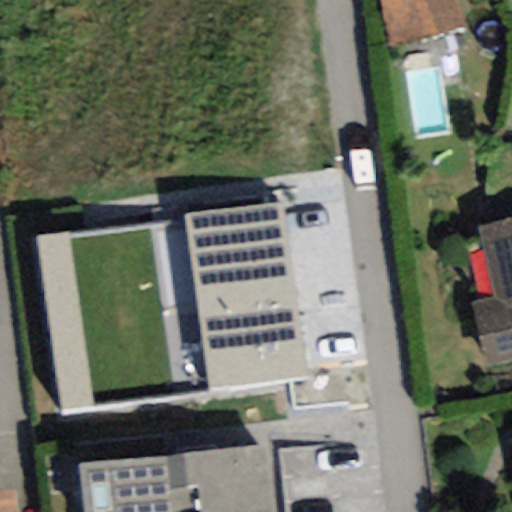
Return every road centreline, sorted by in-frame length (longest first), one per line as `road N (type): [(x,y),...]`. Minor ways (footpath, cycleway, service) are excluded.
road 1 (residential): [(407,511),(337,0)]
road 2 (residential): [(0,322),(23,474)]
